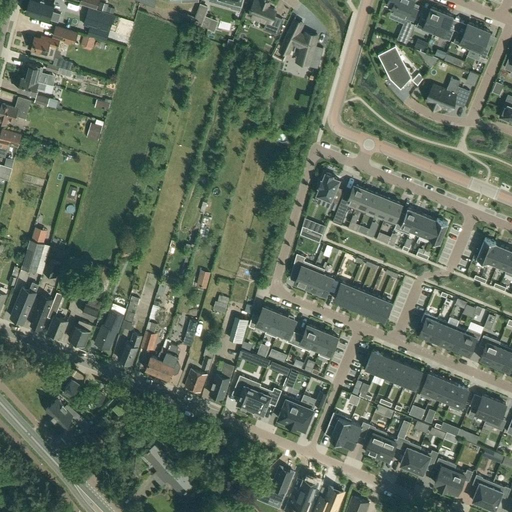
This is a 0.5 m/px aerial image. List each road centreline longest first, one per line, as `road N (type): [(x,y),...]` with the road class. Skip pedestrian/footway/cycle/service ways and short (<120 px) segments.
road 1 (residential): [(359,167),(314,154),(274,290),(360,326)]
road 2 (residential): [(218,416),(0,327)]
road 3 (residential): [(369,142),(334,119),(367,0)]
road 4 (residential): [(451,511),(308,454)]
road 5 (residential): [(511,200),(369,142)]
road 6 (secondary): [(102,511),(0,397)]
road 7 (residential): [(308,454),(360,326)]
road 8 (residential): [(394,340),(511,386)]
road 9 (residential): [(474,211),(359,167)]
